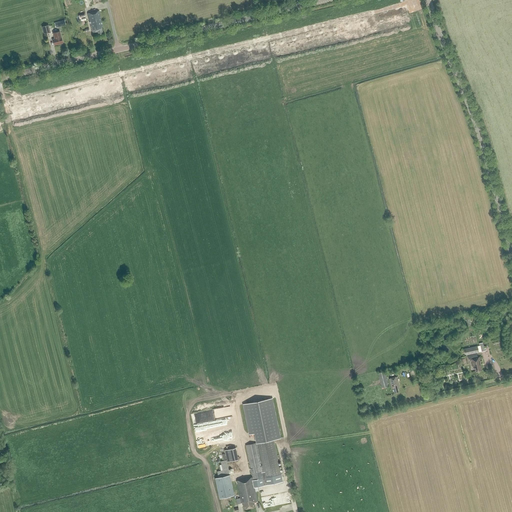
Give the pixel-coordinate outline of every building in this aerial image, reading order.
[(86,32),(92,31),(92,33),(97,32),(98,34),(102,33),(101,27),(103,27),(99,11),(87,14),(91,28),(86,29),(86,32)] [(54,33),(55,39),(53,39),(55,45),(63,43),(61,37),(60,31),(54,33)] [(479,352),(482,351),(482,352),(484,351),(484,350),(486,350),(485,348),(484,348),(484,345),(465,348),(466,355),(468,355),(469,359),(478,357),(477,353),(479,352)] [(475,372),(482,370),(480,365),(481,364),(480,362),(481,362),(480,357),(471,360),(473,367),(474,366),(475,372)] [(382,388),(388,386),(384,372),(378,373),(382,388)] [(398,390),(400,389),(397,377),(390,379),(389,379),(391,390),(393,389),(394,393),(399,392),(398,390)] [(257,443),(258,443),(266,485),(282,481),(274,439),(280,438),(272,399),(244,404),(250,434),(255,433),(257,443)] [(258,502),(256,492),(259,491),(258,486),(266,485),(257,443),(245,445),(252,477),(237,481),(242,505),(243,505),(244,509),(255,507),(255,503),(258,502)] [(236,448),(225,450),(227,462),(238,459),(236,448)] [(230,475),(218,477),(215,478),(220,499),(234,495),(230,475)] [(272,507),(281,503),(277,495),(268,498),(272,507)]
